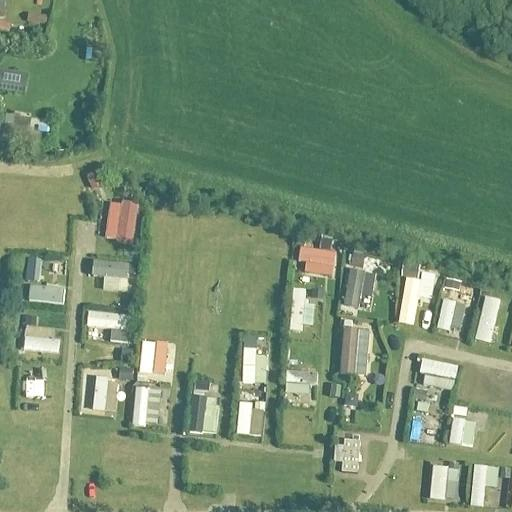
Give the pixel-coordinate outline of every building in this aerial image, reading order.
[(27,21),(46,24),(47,17),(28,14),(27,21)] [(0,92),(23,96),(26,77),(0,72),(0,92)] [(0,115),(0,143),(11,145),(14,117),(0,115)] [(140,200),(122,199),(119,239),(137,241),(140,200)] [(33,233),(33,252),(73,253),(73,234),(33,233)] [(323,247),(304,247),(303,260),(323,261),(323,247)] [(212,262),(235,263),(235,251),(213,250),(212,262)] [(98,257),(96,273),(131,278),(133,262),(98,257)] [(256,274),(282,278),(284,265),(259,261),(256,274)] [(354,298),(379,299),(380,271),(355,270),(354,298)] [(36,279),(34,301),(63,303),(64,281),(36,279)] [(254,282),(253,303),(270,303),(271,283),(254,282)] [(405,283),(404,316),(420,316),(420,284),(405,283)] [(297,289),(296,331),(309,332),(310,290),(297,289)] [(453,333),(461,301),(447,298),(440,330),(453,333)] [(91,311),(90,331),(137,332),(138,313),(91,311)] [(499,343),(507,319),(486,312),(478,336),(499,343)] [(348,376),(372,377),(372,368),(365,367),(366,327),(349,327),(348,376)] [(216,331),(214,367),(227,368),(229,331),(216,331)] [(63,354),(64,337),(26,336),(26,353),(63,354)] [(143,374),(154,375),(158,342),(146,341),(143,374)] [(158,341),(157,375),(171,375),(172,341),(158,341)] [(261,384),(262,348),(247,348),(247,384),(261,384)] [(424,374),(460,377),(461,363),(425,360),(424,374)] [(291,394),(313,394),(313,374),(292,373),(291,394)] [(99,376),(96,411),(108,412),(111,377),(99,376)] [(511,386),(504,385),(501,403),(490,401),(485,433),(511,437),(511,386)] [(57,408),(57,387),(27,386),(27,407),(57,408)] [(138,423),(162,423),(163,389),(139,388),(138,423)] [(221,436),(222,398),(198,397),(197,436),(221,436)] [(243,403),(242,437),(254,438),(255,403),(243,403)] [(439,438),(441,416),(422,413),(419,436),(439,438)] [(456,419),(453,446),(479,450),(482,422),(456,419)] [(286,446),(296,448),(300,429),(289,427),(286,446)] [(116,458),(163,460),(163,440),(117,439),(116,458)] [(360,442),(344,441),(342,473),(357,474),(360,442)] [(14,475),(55,480),(57,468),(16,463),(14,475)] [(449,502),(450,465),(436,465),(435,502),(449,502)] [(476,465),(475,507),(488,507),(489,465),(476,465)]
